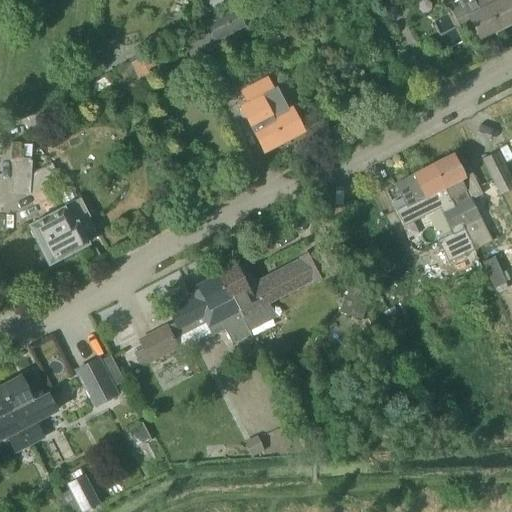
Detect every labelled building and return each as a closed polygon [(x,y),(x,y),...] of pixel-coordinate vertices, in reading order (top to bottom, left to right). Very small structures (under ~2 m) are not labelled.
[(235,0),(200,0),(203,11),(236,3),(235,0)] [(483,0),(444,0),(447,1),(459,24),(469,18),(479,39),(498,29),(483,0)] [(483,0),(498,29),(511,21),(511,3),(510,5),(507,0),(483,0)] [(244,25),(258,17),(250,3),(236,11),(234,6),(179,35),(192,59),(219,45),(217,41),(245,26),(244,25)] [(302,131),(292,113),(288,105),(284,108),(275,90),(274,90),(269,79),(242,92),(248,104),(241,108),(242,110),(240,111),(239,114),(241,118),(244,119),(246,118),(254,133),(263,151),(302,131)] [(482,158),(500,195),(511,189),(511,182),(496,151),(482,158)] [(479,220),(478,218),(469,199),(481,193),(471,172),(463,176),(452,156),(432,166),(460,221),(464,228),(479,220)] [(28,176),(30,160),(14,159),(12,192),(28,193),(57,178),(50,165),(28,176)] [(474,249),(469,238),(464,228),(460,221),(432,166),(395,185),(406,205),(395,211),(403,227),(439,208),(452,234),(437,241),(448,262),(474,249)] [(28,226),(35,240),(48,264),(87,244),(83,237),(95,231),(86,214),(79,200),(28,226)] [(469,238),(474,249),(490,241),(484,230),(469,238)] [(216,277),(234,312),(239,310),(244,319),(239,322),(247,336),(250,334),(248,330),(272,317),(265,304),(311,280),(312,282),(327,274),(318,257),(314,249),(299,257),(300,259),(254,283),(247,270),(239,274),(235,267),(216,277)] [(494,257),(481,263),(493,289),(505,284),(494,257)] [(192,298),(167,311),(179,335),(190,330),(199,333),(207,328),(211,335),(224,329),(231,343),(247,336),(239,322),(244,319),(239,310),(234,312),(216,277),(196,287),(197,289),(189,293),(192,298)] [(177,347),(175,344),(166,326),(138,341),(149,362),(177,347)] [(90,398),(111,387),(97,359),(75,370),(90,398)] [(36,423),(56,413),(46,395),(42,397),(35,384),(25,389),(19,378),(0,387),(0,389),(28,444),(43,436),(36,423)] [(0,389),(0,439),(7,436),(15,451),(28,444),(0,389)] [(84,474),(65,484),(79,511),(82,511),(99,504),(84,474)]
